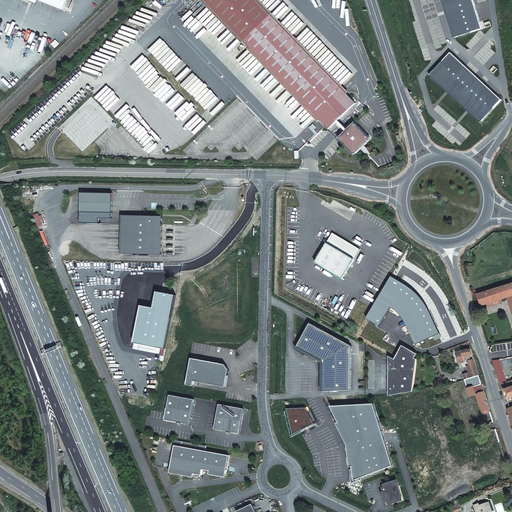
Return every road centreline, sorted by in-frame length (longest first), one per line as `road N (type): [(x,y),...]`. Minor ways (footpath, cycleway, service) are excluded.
road 1 (motorway): [(119,511),(0,220)]
road 2 (residential): [(277,460),(262,400),(267,175)]
road 3 (unclassified): [(0,176),(267,175)]
road 4 (motorway): [(23,325),(101,511)]
road 5 (tertiary): [(454,262),(511,446)]
road 6 (motorway): [(23,325),(47,421),(56,511)]
road 7 (unknown): [(168,17),(115,69),(176,138)]
